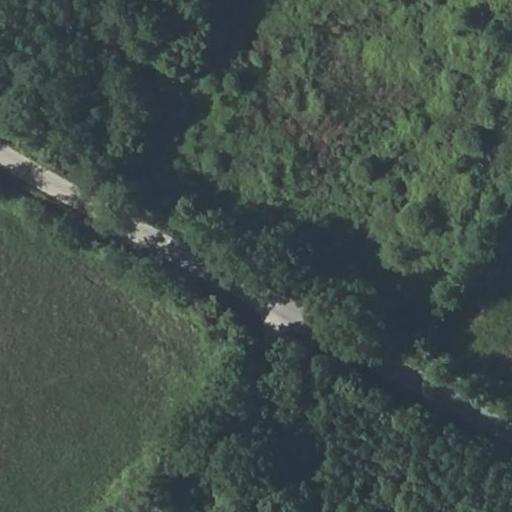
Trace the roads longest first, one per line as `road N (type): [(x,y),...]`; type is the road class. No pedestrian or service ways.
road 1 (unclassified): [(511,430),(0,153)]
road 2 (track): [(274,511),(268,367),(279,308)]
